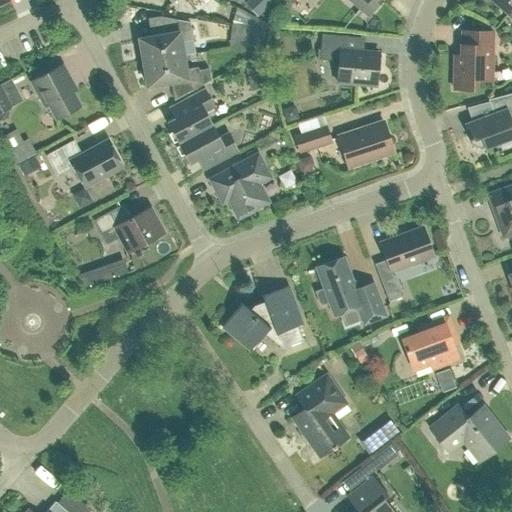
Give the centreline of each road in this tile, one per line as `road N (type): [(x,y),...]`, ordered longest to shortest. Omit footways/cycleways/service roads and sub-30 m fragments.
road 1 (residential): [(213,262),(69,4)]
road 2 (residential): [(309,497),(171,302)]
road 3 (residential): [(213,262),(414,186),(430,172)]
road 4 (residential): [(430,172),(511,377)]
road 5 (residential): [(26,457),(171,302)]
road 6 (residential): [(430,172),(436,150),(415,71),(435,0)]
